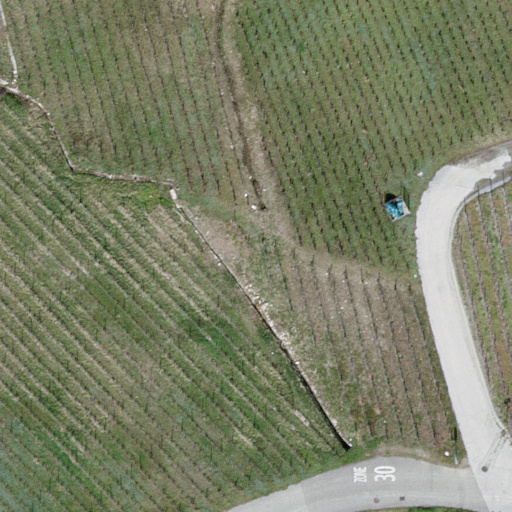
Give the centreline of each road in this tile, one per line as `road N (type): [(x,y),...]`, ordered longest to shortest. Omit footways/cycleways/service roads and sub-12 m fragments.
road 1 (track): [(485,487),(415,253),(426,224),(477,166),(511,157)]
road 2 (unclassified): [(511,490),(295,511)]
